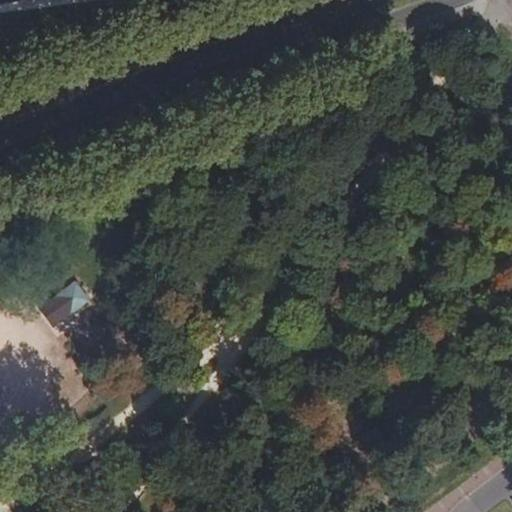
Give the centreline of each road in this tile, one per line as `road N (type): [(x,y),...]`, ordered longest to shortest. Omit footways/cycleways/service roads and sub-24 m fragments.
road 1 (secondary): [(0,174),(454,0)]
road 2 (secondary): [(360,0),(0,135)]
